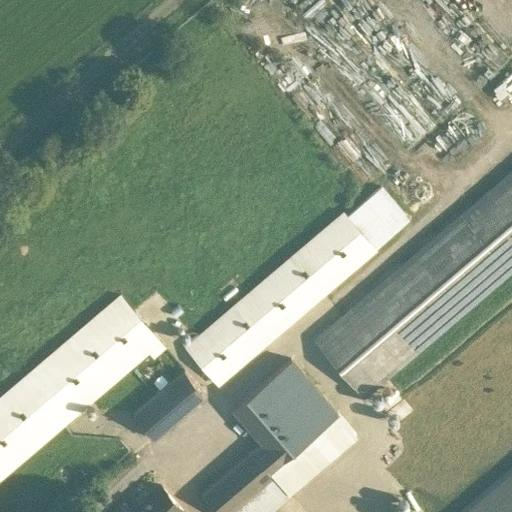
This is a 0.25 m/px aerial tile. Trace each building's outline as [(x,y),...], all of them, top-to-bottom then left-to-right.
[(511,175),(319,341),(362,392),(511,263),(511,175)] [(380,180),(344,211),(376,248),(412,216),(380,180)] [(344,211),(186,346),(218,383),(376,248),(344,211)] [(121,294),(0,397),(0,476),(160,340),(121,294)] [(338,412),(291,358),(272,374),(318,428),(338,412)] [(205,393),(185,369),(133,413),(154,437),(205,393)] [(318,428),(272,374),(233,408),(262,442),(280,462),(318,428)] [(262,442),(202,493),(218,511),(228,511),(238,504),(245,511),(256,511),(285,487),(270,470),(280,462),(262,442)] [(511,511),(511,472),(464,511),(511,511)] [(161,484),(134,509),(136,511),(178,511),(183,508),(161,484)]
